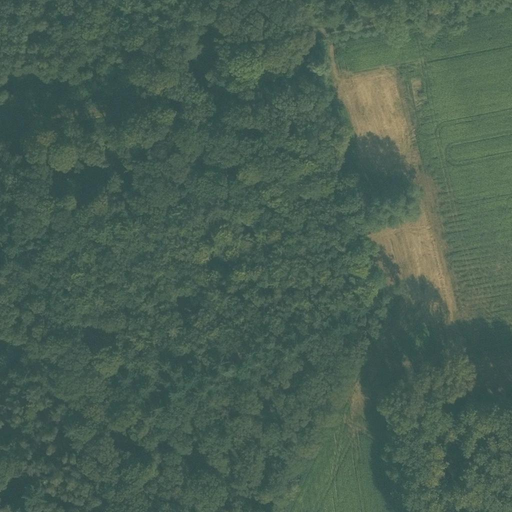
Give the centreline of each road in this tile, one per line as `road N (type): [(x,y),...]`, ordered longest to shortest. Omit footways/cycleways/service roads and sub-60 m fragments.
road 1 (track): [(122,511),(26,228),(205,190),(199,96),(296,67),(316,31)]
road 2 (track): [(199,96),(0,129)]
road 3 (unclassified): [(316,31),(480,0)]
